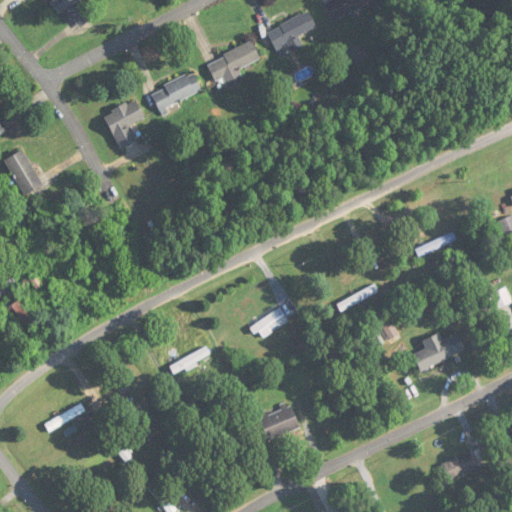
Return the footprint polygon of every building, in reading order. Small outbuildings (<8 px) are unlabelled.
[(94,17),(79,0),(54,0),(49,4),(59,15),(64,11),(79,30),(94,17)] [(324,0),(323,0),(332,21),(376,2),(375,0),(324,0)] [(298,36),(316,28),(309,12),(267,32),(279,57),(303,46),(298,36)] [(207,62),(216,83),(224,80),(226,84),(243,78),(239,69),(260,60),(253,43),(207,62)] [(151,92),(159,111),(203,92),(194,73),(151,92)] [(103,117),(121,149),(137,139),(130,127),(146,118),(135,99),(103,117)] [(0,135),(8,129),(0,117),(0,135)] [(5,160),(24,196),(42,186),(23,150),(5,160)] [(511,237),(511,216),(498,222),(505,240),(511,237)] [(338,306),(343,313),(377,290),(373,283),(338,306)] [(7,309),(25,340),(38,332),(20,301),(7,309)] [(261,340),(289,321),(280,308),(252,327),(261,340)] [(268,441),(300,429),(289,401),(258,414),(268,441)] [(45,425),(50,434),(86,411),(80,403),(45,425)] [(108,442),(131,469),(138,463),(115,436),(108,442)] [(442,463),(448,480),(477,471),(471,454),(442,463)]
